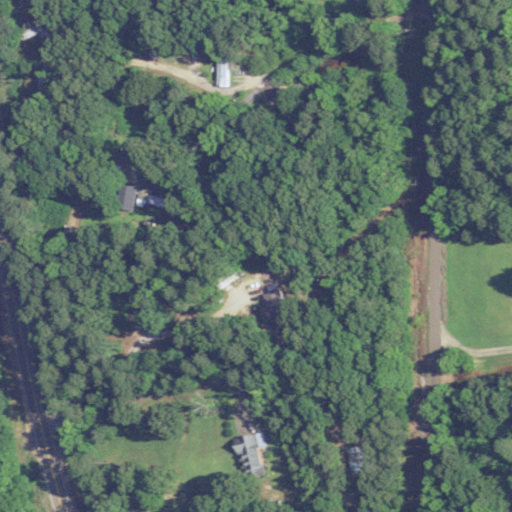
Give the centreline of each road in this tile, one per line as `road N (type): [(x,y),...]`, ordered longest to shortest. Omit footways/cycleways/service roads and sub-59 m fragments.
road 1 (residential): [(435,0),(434,511)]
road 2 (primary): [(63,511),(0,225)]
